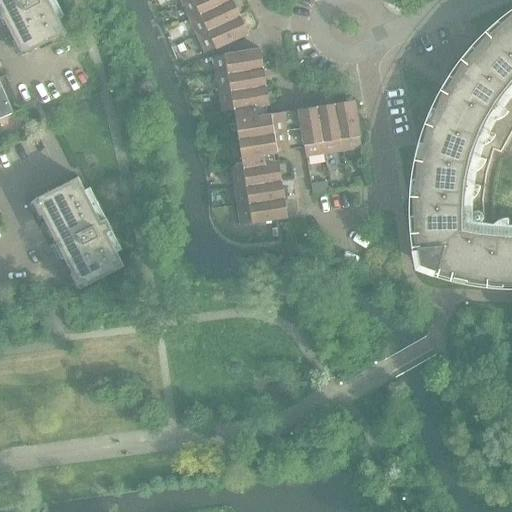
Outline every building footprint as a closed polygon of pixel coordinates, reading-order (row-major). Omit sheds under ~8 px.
[(64,15),(56,0),(0,0),(0,9),(0,10),(6,8),(10,16),(9,17),(7,18),(6,20),(7,23),(23,54),(66,31),(59,18),(64,15)] [(190,19),(230,0),(187,0),(182,2),(190,19)] [(197,35),(241,15),(233,0),(230,0),(190,19),(197,35)] [(205,52),(249,33),(241,15),(197,35),(205,52)] [(410,195),(410,196),(414,196),(415,231),(411,231),(411,233),(415,232),(417,246),(414,247),(414,248),(417,247),(420,264),(430,268),(436,270),(435,272),(436,273),(437,270),(450,274),(450,278),(451,278),(452,274),(486,281),(485,285),(487,285),(487,281),(488,281),(503,282),(511,281),(511,224),(485,223),(483,199),(487,173),(494,150),(501,152),(511,132),(511,15),(489,34),(486,31),(485,32),(488,35),(465,61),(462,58),(461,59),(464,62),(455,76),(452,74),(451,75),(454,77),(445,91),(441,89),(441,90),(444,92),(433,116),(429,124),(426,122),(425,123),(429,125),(419,159),(415,158),(415,159),(419,160),(414,195),(410,195)] [(263,67),(260,48),(213,56),(216,75),(263,67)] [(266,85),(263,67),(216,75),(219,93),(266,85)] [(18,103),(6,75),(0,77),(0,117),(13,112),(11,107),(18,103)] [(269,104),(266,85),(219,93),(222,111),(234,109),(239,138),(286,130),(283,112),(258,116),(257,106),(269,104)] [(361,147),(357,122),(354,100),(335,103),(343,150),(361,147)] [(343,150),(335,103),(317,106),(325,153),(343,150)] [(325,153),(317,106),(298,109),(299,110),(304,146),(304,147),(306,156),(325,153)] [(289,148),(286,130),(239,138),(241,155),(243,167),(232,169),(235,187),(282,180),(279,161),(266,163),(264,153),(289,149),(289,148)] [(112,228),(106,217),(100,220),(78,176),(35,199),(58,244),(63,241),(68,250),(65,251),(64,254),(64,256),(80,287),(123,265),(106,231),(112,228)] [(285,197),(282,180),(235,187),(237,205),(285,197)] [(325,193),(324,187),(312,189),(313,195),(325,193)] [(288,216),(285,197),(237,205),(240,224),(288,216)]
